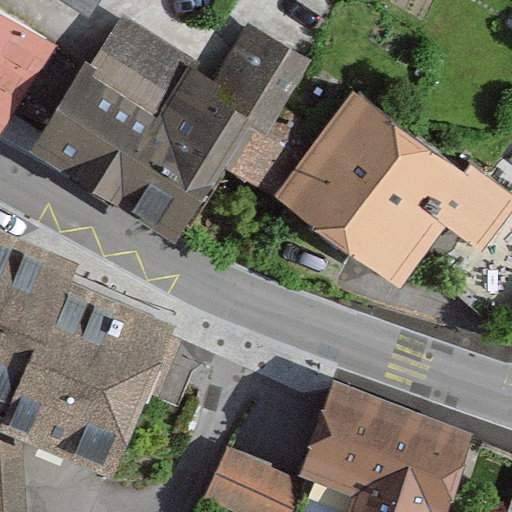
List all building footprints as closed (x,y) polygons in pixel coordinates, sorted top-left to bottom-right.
[(199,74),(100,10),(11,145),(150,235),(195,167),(232,190),(311,69),(235,19),(199,74)] [(0,109),(40,45),(0,20),(0,109)] [(434,172),(327,91),(250,193),(370,283),(420,217),(467,253),(507,199),(448,154),(434,172)] [(0,423),(109,472),(168,337),(65,292),(75,270),(0,237),(0,409),(4,411),(0,419),(0,423)] [(271,470),(214,448),(192,504),(214,511),(279,511),(292,480),(321,491),(312,511),(405,511),(440,425),(309,374),(271,470)]
